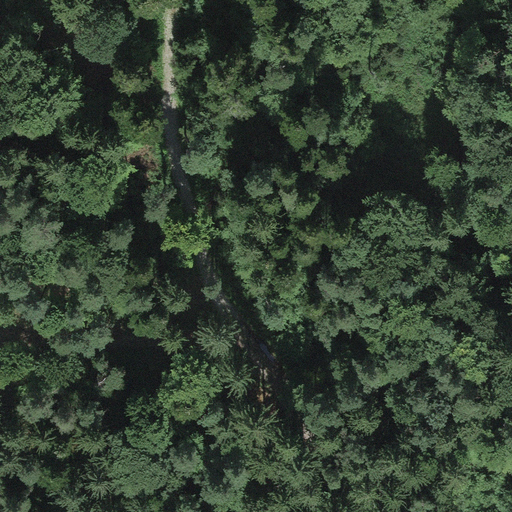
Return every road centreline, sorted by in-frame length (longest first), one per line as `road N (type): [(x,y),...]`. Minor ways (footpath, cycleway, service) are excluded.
road 1 (track): [(369,511),(214,284),(173,116),(169,47),(177,0)]
road 2 (track): [(297,414),(410,349)]
